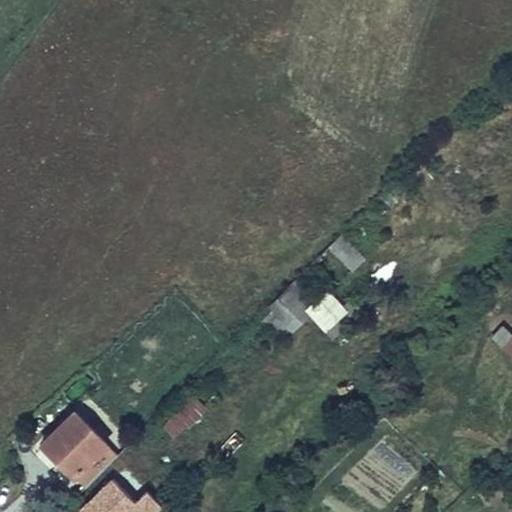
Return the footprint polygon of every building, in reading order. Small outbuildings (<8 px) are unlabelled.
[(327,246),(350,272),(365,258),(343,233),(327,246)] [(277,338),(319,298),(299,278),(257,318),(277,338)] [(325,333),(349,313),(327,287),(303,308),(325,333)] [(511,357),(511,331),(503,323),(490,338),(511,357)] [(73,403),(91,385),(81,376),(63,393),(73,403)] [(185,439),(211,411),(191,392),(165,421),(185,439)] [(68,410),(38,440),(69,471),(99,441),(68,410)] [(111,452),(99,441),(69,471),(81,483),(111,452)] [(108,478),(76,511),(119,511),(130,500),(108,478)]
